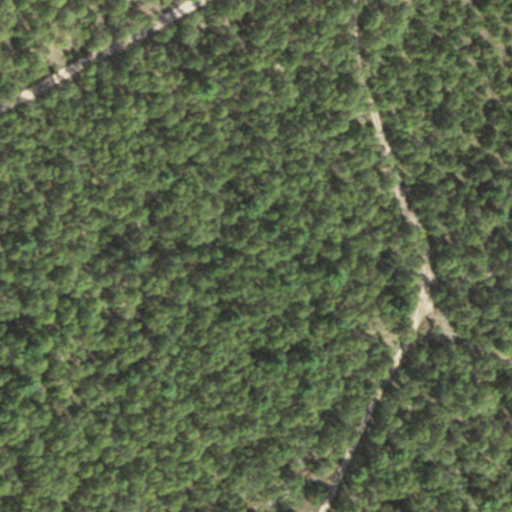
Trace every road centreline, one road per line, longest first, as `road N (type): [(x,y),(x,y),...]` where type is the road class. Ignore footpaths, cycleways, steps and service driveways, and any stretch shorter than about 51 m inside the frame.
road 1 (track): [(351,0),(370,107),(429,267),(311,511)]
road 2 (residential): [(166,0),(0,89)]
